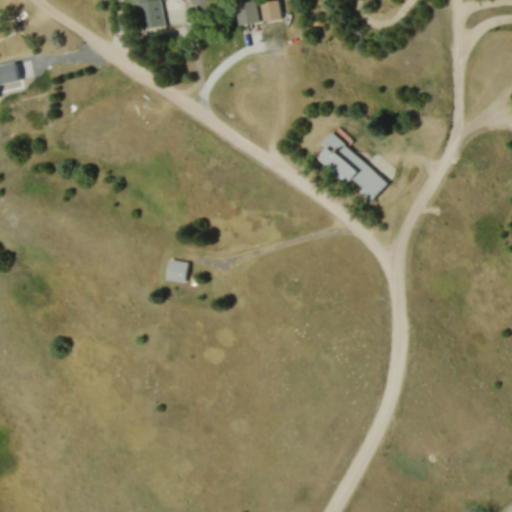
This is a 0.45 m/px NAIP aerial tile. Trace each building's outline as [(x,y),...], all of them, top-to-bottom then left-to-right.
[(132,0),(133,5),(140,4),(143,28),(185,23),(182,0),(132,0)] [(193,0),(200,15),(223,6),(220,0),(193,0)] [(265,21),(283,20),(282,0),(263,2),(265,21)] [(260,34),(260,1),(240,1),(240,34),(260,34)] [(373,204),(391,183),(340,137),(321,157),(373,204)] [(169,280),(188,283),(191,262),(172,259),(169,280)]
